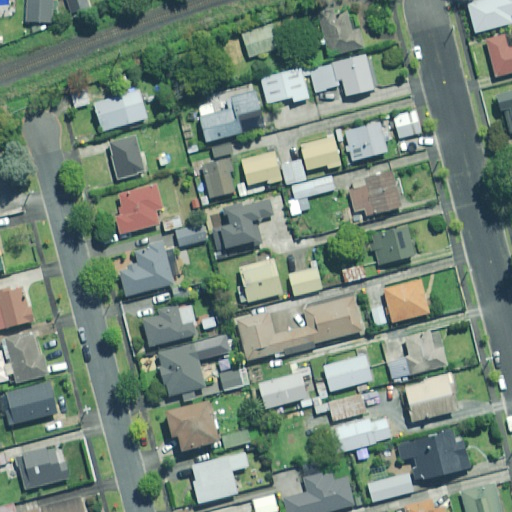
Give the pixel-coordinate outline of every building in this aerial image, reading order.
[(52,24),(53,0),(26,0),(25,23),(52,24)] [(87,10),(85,0),(66,0),(70,14),(87,10)] [(511,0),(485,0),(466,5),(474,35),(511,24),(510,17),(511,16),(511,0)] [(352,32),(348,12),(318,19),(328,58),(363,49),(359,31),(352,32)] [(279,50),(272,23),(240,32),(247,59),(279,50)] [(511,73),(511,39),(511,34),(485,41),(495,78),(511,73)] [(346,98),(374,90),(373,88),(378,86),(371,60),(366,62),(364,56),(309,71),(315,94),(338,87),(336,82),(341,81),(346,98)] [(309,100),(301,71),(260,81),(266,105),(292,99),(293,104),(309,100)] [(92,103),(89,91),(73,96),(77,107),(92,103)] [(147,119),(138,91),(93,104),(102,133),(147,119)] [(511,131),(511,91),(496,96),(500,113),(504,112),(509,132),(511,131)] [(227,99),(230,109),(214,113),(212,103),(196,106),(204,142),(264,129),(256,92),(227,99)] [(421,134),(415,112),(393,118),(399,140),(421,134)] [(293,127),(291,116),(273,120),(275,131),(293,127)] [(348,146),(344,147),(346,154),(350,153),(353,162),(386,154),(378,124),(357,130),(356,124),(349,126),(350,131),(345,133),(348,146)] [(143,175),(135,137),(109,143),(117,181),(143,175)] [(341,167),(333,138),(300,147),(307,172),(327,166),(328,170),(341,167)] [(232,155),(230,144),(211,148),(213,159),(232,155)] [(241,162),(247,187),(265,182),(266,185),(282,181),(275,154),(241,162)] [(232,172),(228,160),(201,167),(210,200),(234,193),(229,173),(232,172)] [(305,181),(300,162),(281,166),(286,185),(305,181)] [(401,208),(392,172),(350,183),(352,191),(349,192),(354,213),(364,211),(365,217),(401,208)] [(297,201),(334,191),(331,178),(291,188),(294,200),(288,201),(291,217),(300,215),(297,201)] [(162,210),(157,186),(117,196),(122,216),(115,217),(119,236),(159,226),(155,211),(162,210)] [(271,218),(267,201),(222,211),(226,227),(220,228),(225,250),(255,243),(251,222),(271,218)] [(183,227),(179,215),(161,221),(165,233),(183,227)] [(201,229),(176,236),(179,249),(205,242),(201,229)] [(407,229),(370,239),(371,245),(368,246),(371,255),(374,254),(377,267),(415,257),(407,229)] [(163,246),(134,253),(136,264),(130,266),(131,272),(120,275),(125,298),(173,285),(163,246)] [(283,295),(274,259),(238,268),(248,304),(283,295)] [(365,279),(362,267),(341,272),(344,284),(365,279)] [(322,291),(317,269),(289,276),(294,298),(322,291)] [(429,315),(420,282),(384,291),(392,324),(429,315)] [(187,298),(184,287),(171,291),(174,302),(187,298)] [(25,309),(20,289),(11,292),(10,288),(0,290),(0,330),(32,322),(29,308),(25,309)] [(279,335),(272,311),(235,321),(246,363),(275,355),(276,359),(314,349),(313,346),(364,332),(355,296),(302,310),(307,328),(279,335)] [(385,325),(381,306),(371,309),(374,327),(385,325)] [(182,326),(178,307),(156,312),(158,317),(142,321),(149,349),(195,338),(191,324),(182,326)] [(38,357),(33,333),(1,341),(6,361),(2,362),(6,377),(13,375),(15,385),(48,377),(42,356),(38,357)] [(435,351),(430,333),(404,340),(409,358),(387,364),(391,381),(447,367),(442,349),(435,351)] [(156,355),(167,399),(181,395),(183,403),(197,400),(195,391),(205,388),(198,361),(207,359),(202,343),(156,355)] [(355,387),(357,394),(369,391),(367,383),(372,382),(365,357),(323,368),(330,393),(355,387)] [(223,393),(243,388),(242,385),(248,384),(246,373),(240,375),(239,371),(232,373),(231,369),(218,372),(223,393)] [(307,399),(300,374),(258,386),(265,411),(307,399)] [(425,383),(404,389),(410,412),(407,413),(410,424),(456,412),(450,385),(453,384),(451,375),(424,381),(425,383)] [(57,415),(49,383),(1,395),(5,412),(9,427),(57,415)] [(322,384),(316,386),(321,400),(328,398),(322,384)] [(319,400),(313,402),(316,415),(330,412),(332,422),(369,413),(364,394),(320,405),(319,400)] [(220,438),(210,402),(165,414),(172,439),(177,438),(181,453),(213,444),(215,453),(249,445),(246,432),(220,438)] [(369,425),(367,417),(350,421),(351,425),(329,431),(336,456),(391,440),(386,420),(369,425)] [(452,433),(451,428),(428,434),(429,438),(396,447),(400,462),(409,460),(415,483),(471,469),(461,430),(452,433)] [(24,492),(70,479),(65,464),(59,466),(54,448),(15,459),(24,492)] [(367,451),(354,453),(356,463),(369,460),(367,451)] [(249,468),(245,454),(192,467),(195,482),(193,483),(198,505),(237,495),(232,472),(249,468)] [(332,483),(328,465),(300,471),(305,494),(283,500),(285,511),(334,511),(354,507),(347,479),(332,483)] [(413,493),(408,474),(367,485),(372,504),(413,493)] [(500,511),(494,485),(460,493),(465,511),(500,511)] [(87,511),(83,497),(30,511),(87,511)] [(276,511),(274,497),(253,502),(255,511),(276,511)] [(434,510),(432,501),(403,508),(404,511),(445,511),(445,507),(434,510)]
